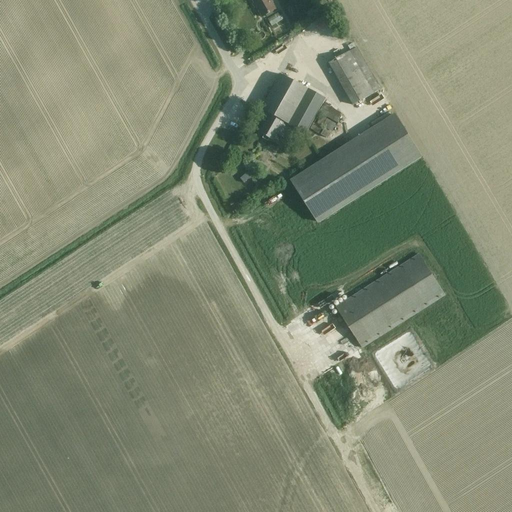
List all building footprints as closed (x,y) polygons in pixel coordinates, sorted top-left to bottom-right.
[(271,0),(253,0),(263,17),(277,9),(271,0)] [(315,7),(305,13),(308,18),(318,12),(315,7)] [(315,24),(304,33),(308,37),(318,28),(315,24)] [(356,48),(329,63),(353,105),(380,90),(356,48)] [(271,114),(260,133),(274,141),(277,135),(284,139),(292,125),(307,134),(326,99),(281,74),(262,109),(271,114)] [(336,123),(341,113),(324,104),(319,113),(336,123)] [(319,222),(421,157),(394,115),(292,180),(319,222)] [(311,129),(319,134),(326,120),(318,116),(311,129)] [(249,171),(240,178),(244,183),(253,176),(249,171)] [(419,255),(336,308),(361,348),(445,294),(419,255)] [(409,331),(374,354),(397,389),(432,367),(409,331)]
